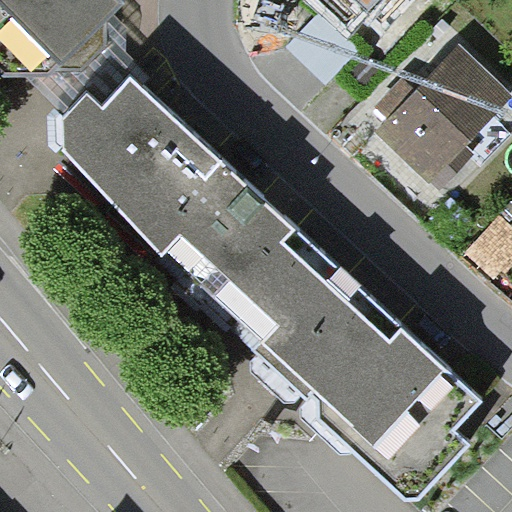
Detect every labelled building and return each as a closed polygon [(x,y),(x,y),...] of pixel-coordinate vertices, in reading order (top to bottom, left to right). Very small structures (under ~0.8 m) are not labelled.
[(0,0),(0,53),(33,86),(115,0),(0,0)] [(409,0),(367,0),(390,21),(409,0)] [(335,78),(366,43),(327,9),(296,43),(335,78)] [(511,102),(511,86),(470,45),(432,82),(417,67),(383,101),(398,116),(385,129),(435,179),(511,102)] [(276,210),(131,77),(107,104),(91,90),(70,115),(66,154),(161,256),(255,348),(309,397),(314,390),(324,400),(322,417),(407,499),(422,497),(470,444),(456,433),(482,402),(276,210)]
